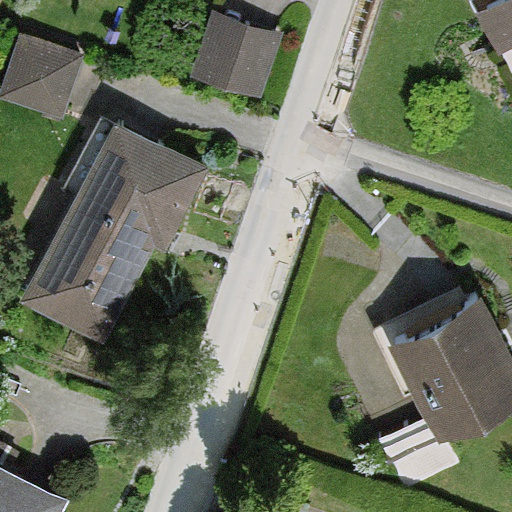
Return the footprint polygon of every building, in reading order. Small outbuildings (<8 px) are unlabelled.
[(511,0),(479,0),(500,42),(511,36),(511,0)] [(281,29),(214,3),(190,62),(257,88),(281,29)] [(81,45),(18,27),(0,86),(0,90),(62,109),(81,45)] [(204,158),(115,113),(25,290),(101,329),(150,233),(163,240),(204,158)] [(439,428),(511,393),(511,358),(477,287),(388,329),(427,410),(375,435),(400,487),(455,461),(439,428)] [(0,511),(52,511),(64,490),(0,455),(0,511)]
